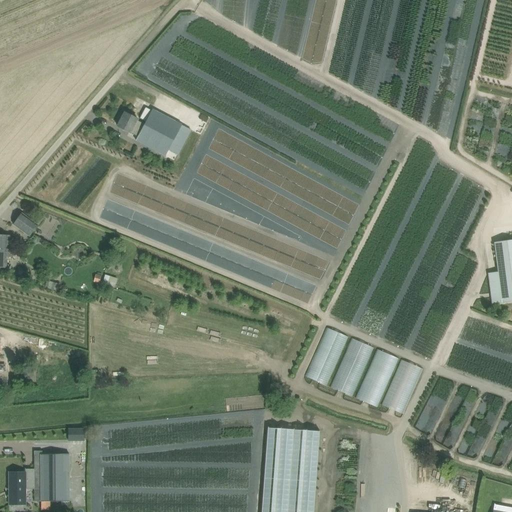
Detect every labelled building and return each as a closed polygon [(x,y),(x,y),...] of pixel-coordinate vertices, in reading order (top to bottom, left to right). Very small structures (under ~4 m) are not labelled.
[(166,157),(169,151),(178,156),(192,131),(182,125),(152,109),(151,111),(146,108),(140,119),(146,121),(144,124),(138,137),(136,141),(166,157)] [(138,137),(144,124),(138,121),(139,120),(125,113),(117,126),(138,137)] [(38,225),(22,213),(14,225),(30,236),(38,225)] [(0,267),(6,268),(7,257),(13,257),(14,236),(0,234),(0,267)] [(511,301),(511,239),(494,242),(498,272),(488,273),(492,304),(511,301)] [(106,274),(103,283),(115,286),(118,278),(106,274)] [(326,385),(348,337),(326,328),(305,376),(326,385)] [(330,387),(352,396),(373,348),(351,339),(330,387)] [(357,398),(378,408),(399,359),(378,350),(357,398)] [(382,405),(404,414),(424,370),(401,360),(382,405)] [(431,435),(456,383),(443,377),(418,429),(431,435)] [(68,440),(84,440),(84,428),(68,428),(68,440)] [(265,511),(317,511),(323,432),(272,428),(265,511)] [(41,501),(70,502),(70,454),(42,454),(42,451),(35,451),(35,469),(27,469),(27,472),(26,472),(26,473),(10,473),(10,472),(9,472),(9,505),(27,505),(27,489),(35,489),(35,501),(41,501)]
